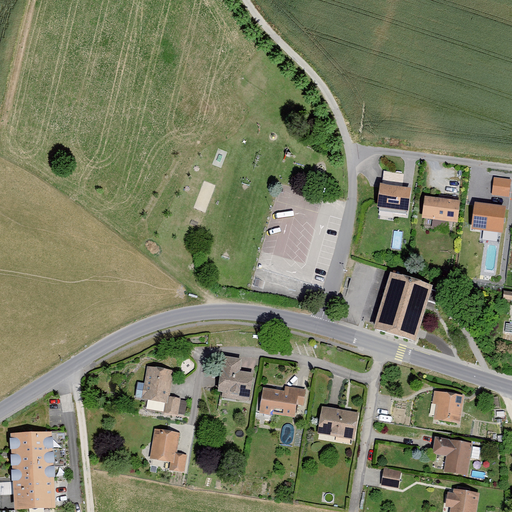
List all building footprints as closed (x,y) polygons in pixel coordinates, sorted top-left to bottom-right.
[(403,181),(404,173),(385,171),(384,179),(403,181)] [(492,197),(509,199),(511,181),(494,179),(492,197)] [(380,189),(377,212),(409,215),(411,192),(380,189)] [(425,201),(422,222),(458,226),(461,200),(440,197),(439,203),(425,201)] [(505,212),(476,208),(473,232),(502,236),(505,212)] [(392,278),(375,333),(415,346),(433,290),(392,278)] [(511,293),(504,293),(503,301),(511,301),(511,293)] [(242,357),(224,354),(218,390),(223,390),(222,396),(249,400),(254,371),(240,369),(242,357)] [(138,381),(135,397),(165,402),(164,412),(178,414),(181,397),(169,395),(174,370),(147,365),(144,382),(138,381)] [(264,386),(260,411),(295,417),(297,404),(303,405),(306,389),(285,386),(285,389),(264,386)] [(437,403),(434,418),(460,422),(465,394),(435,390),(433,402),(437,403)] [(323,406),(318,432),(354,439),(359,413),(323,406)] [(180,432),(155,428),(150,458),(170,461),(169,469),(184,471),(187,454),(177,452),(180,432)] [(52,429),(11,431),(14,508),(56,506),(52,429)] [(435,436),(432,452),(447,455),(445,470),(468,474),(473,443),(435,436)] [(384,468),(381,485),(399,488),(402,472),(384,468)] [(0,494),(8,494),(8,481),(0,481),(0,494)] [(453,492),(448,492),(445,505),(451,506),(450,511),(476,511),(480,492),(454,487),(453,492)]
